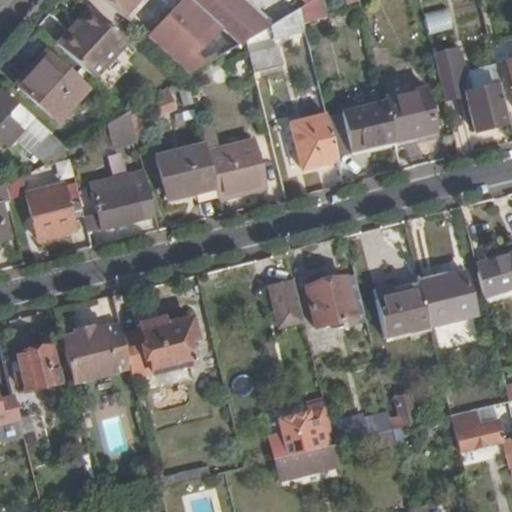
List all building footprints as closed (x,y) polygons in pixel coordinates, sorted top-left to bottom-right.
[(235,48),(245,42),(268,28),(237,0),(102,0),(122,18),(138,0),(183,0),(147,39),(173,63),(210,24),(235,48)] [(237,0),(268,28),(272,25),(245,0),(237,0)] [(321,0),(313,0),(304,6),(299,9),(303,23),(326,17),(321,0)] [(445,0),(420,0),(422,8),(446,3),(445,0)] [(245,42),(246,47),(305,32),(303,23),(299,9),(272,25),(268,28),(245,42)] [(83,30),(63,52),(93,79),(127,43),(92,11),(79,26),(83,30)] [(79,26),(58,47),(63,52),(83,30),(79,26)] [(249,56),(253,73),(282,66),(278,48),(249,56)] [(466,95),(475,131),(505,124),(496,86),(466,93),(463,86),(467,86),(465,77),(458,50),(433,57),(444,100),(466,95)] [(16,87),(46,54),(42,51),(12,83),(16,87)] [(86,90),(46,54),(16,87),(57,122),(86,90)] [(466,93),(496,86),(492,70),(465,77),(467,86),(463,86),(466,93)] [(426,88),(382,98),(383,103),(393,142),(436,132),(426,88)] [(172,89),(155,94),(161,116),(179,110),(172,89)] [(0,139),(8,147),(33,119),(1,90),(0,91),(0,139)] [(393,142),(383,103),(340,113),(350,153),(393,142)] [(136,141),(129,112),(110,124),(114,146),(115,150),(137,144),(136,141)] [(326,117),(335,156),(350,153),(340,113),(326,117)] [(300,171),(337,162),(335,156),(326,117),(326,116),(289,125),(293,142),(299,163),(300,171)] [(43,165),(67,150),(50,134),(32,154),(43,165)] [(253,141),(206,152),(215,189),(218,202),(241,197),(239,190),(263,184),(253,141)] [(289,166),(299,163),(293,142),(284,144),(289,166)] [(206,152),(204,145),(153,157),(165,202),(215,189),(206,152)] [(51,176),(71,165),(67,150),(43,165),(51,176)] [(152,206),(139,152),(119,157),(124,176),(90,185),(101,230),(155,215),(152,206)] [(51,176),(43,165),(18,180),(25,192),(51,176)] [(239,190),(241,197),(265,191),(263,184),(239,190)] [(62,186),(26,194),(36,240),(74,230),(62,186)] [(8,203),(5,188),(0,188),(0,240),(9,239),(1,204),(8,203)] [(511,252),(474,265),(483,299),(511,289),(511,252)] [(363,315),(354,276),(302,289),(312,327),(363,315)] [(447,276),(416,284),(417,286),(418,289),(448,281),(447,276)] [(448,281),(418,289),(427,328),(433,349),(481,337),(475,316),(466,277),(448,281)] [(292,281),(267,287),(274,316),(299,310),(292,281)] [(418,289),(417,286),(387,294),(388,297),(418,289)] [(427,328),(418,289),(388,297),(387,294),(374,297),(376,304),(384,338),(427,328)] [(299,310),(274,316),(277,329),(302,322),(299,310)] [(132,379),(150,374),(193,364),(188,342),(196,340),(190,318),(165,324),(163,318),(138,324),(140,332),(121,337),(130,368),(132,379)] [(121,337),(120,328),(107,332),(106,328),(92,332),(91,327),(72,332),(73,336),(60,339),(72,387),(117,376),(116,372),(130,368),(121,337)] [(481,337),(433,349),(435,359),(483,346),(481,337)] [(15,356),(24,392),(59,383),(50,347),(15,356)] [(237,377),(222,381),(227,400),(242,396),(237,377)] [(227,400),(222,381),(206,385),(211,404),(227,400)] [(389,418),(392,431),(418,424),(410,393),(393,398),(397,416),(389,418)] [(276,460),(333,446),(323,404),(303,409),(308,429),(279,437),(270,439),(276,460)] [(276,422),(279,437),(308,429),(303,409),(298,406),(292,407),(289,413),(290,418),(276,422)] [(503,442),(498,424),(483,428),(478,410),(450,417),(459,452),(503,442)] [(511,439),(503,442),(506,457),(511,455),(511,439)] [(281,482),(339,467),(333,446),(276,460),(281,482)] [(95,478),(101,503),(108,501),(159,488),(157,479),(153,464),(95,478)] [(157,479),(159,488),(208,476),(205,467),(157,479)] [(152,511),(155,511),(164,510),(159,488),(108,501),(109,507),(115,506),(116,511),(120,511),(152,504),(152,511)]
